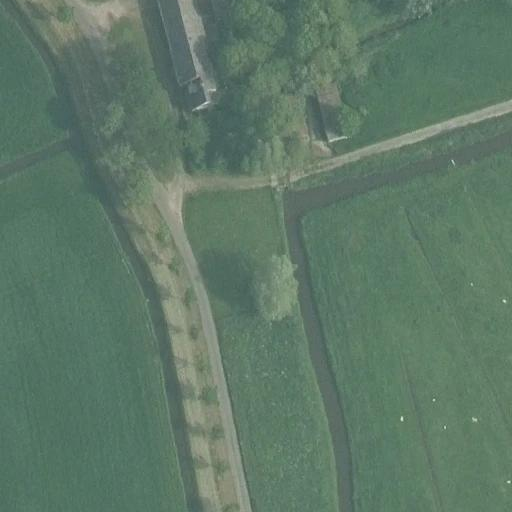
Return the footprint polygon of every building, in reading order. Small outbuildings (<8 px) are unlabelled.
[(191,114),(220,107),(213,82),(214,82),(192,0),(169,0),(157,3),(179,91),(185,90),(191,114)] [(218,0),(219,1),(209,4),(215,24),(245,16),(240,0),(218,0)] [(309,0),(316,24),(388,3),(387,0),(309,0)] [(327,144),(348,139),(335,87),(314,92),(327,144)] [(297,96),(279,100),(292,148),(309,144),(297,96)]
